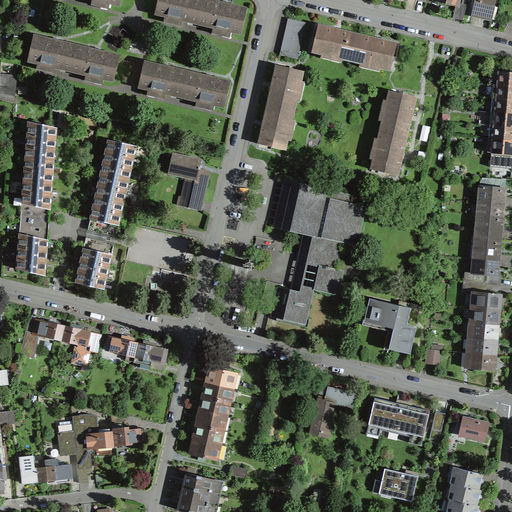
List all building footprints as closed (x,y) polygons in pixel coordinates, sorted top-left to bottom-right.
[(158,0),(155,14),(198,24),(203,0),(158,0)] [(223,3),(209,0),(203,0),(198,24),(241,34),(247,9),(223,3)] [(466,5),(459,3),(459,0),(434,0),(441,2),(456,6),(453,16),(463,19),(466,5)] [(494,6),(495,0),(474,0),(474,1),(475,2),(472,14),(479,16),(490,19),(493,6),(494,6)] [(282,49),(281,54),(297,58),(299,51),(305,23),(289,19),(282,49)] [(312,51),(351,60),(357,35),(327,27),(318,25),(312,51)] [(365,36),(357,35),(351,60),(390,70),(396,44),(365,36)] [(34,36),(28,61),(71,71),(77,46),(53,40),(34,36)] [(77,46),(71,71),(114,81),(119,56),(95,50),(77,46)] [(461,59),(455,58),(452,70),(458,72),(461,59)] [(138,87),(181,97),(187,72),(164,66),(144,62),(138,87)] [(270,95),(268,104),(294,110),(303,71),(277,65),(270,95)] [(488,85),(493,85),(511,86),(511,72),(500,71),(500,68),(490,66),(488,85)] [(206,76),(187,72),(181,97),(224,107),(230,82),(206,76)] [(0,74),(0,75),(0,91),(15,95),(17,75),(0,74)] [(511,86),(493,85),(492,98),(511,99),(511,86)] [(390,91),(381,130),(407,136),(408,128),(416,97),(390,91)] [(511,99),(492,98),(491,112),(511,113),(511,99)] [(285,150),(294,110),(268,104),(262,129),(259,144),(285,150)] [(511,113),(491,112),(490,125),(511,127),(511,113)] [(28,121),(22,203),(31,205),(50,209),(57,128),(28,121)] [(511,127),(490,125),(489,138),(493,139),(511,140),(511,127)] [(400,164),(407,136),(381,130),(371,169),(397,175),(400,164)] [(511,140),(493,139),(491,152),(511,154),(511,140)] [(108,140),(90,219),(99,221),(118,225),(136,146),(108,140)] [(173,154),(169,172),(191,177),(187,198),(180,196),(178,204),(201,209),(203,199),(209,171),(208,171),(208,174),(198,172),(198,169),(200,169),(200,167),(199,167),(200,161),(173,154)] [(482,186),(481,201),(504,203),(504,201),(505,188),(502,188),(502,179),(482,177),(481,181),(480,186),(482,186)] [(282,184),(277,206),(273,225),(302,232),(289,289),(312,295),(313,288),(336,294),(341,271),(334,269),(341,241),(355,244),(363,206),(349,203),(351,194),(335,191),(335,192),(288,182),(287,185),(282,184)] [(481,201),(480,215),(503,217),(503,216),(504,203),(481,201)] [(24,270),(45,275),(50,209),(31,205),(22,203),(17,269),(24,270)] [(480,215),(478,230),(501,232),(502,230),(503,217),(480,215)] [(84,284),(104,289),(115,240),(118,225),(99,221),(90,219),(87,233),(76,282),(84,284)] [(500,245),(501,232),(478,230),(477,244),(500,246),(500,245)] [(499,259),(500,246),(477,244),(476,258),(499,261),(499,259)] [(466,281),(471,282),(486,283),(499,284),(500,275),(497,275),(497,274),(499,261),(476,258),(474,273),(467,273),(466,281)] [(253,263),(253,262),(246,261),(245,267),(250,269),(251,270),(252,263),(253,263)] [(266,280),(261,305),(273,308),(271,316),(272,316),(272,315),(275,316),(279,317),(279,318),(280,318),(280,317),(289,319),(289,320),(290,320),(291,316),(305,319),(305,317),(311,295),(311,296),(312,295),(289,289),(279,287),(279,284),(279,283),(266,280)] [(486,283),(471,282),(470,289),(481,290),(481,293),(476,292),(474,307),(499,310),(500,304),(501,294),(486,293),(486,283)] [(369,298),(364,321),(397,329),(396,336),(392,335),(388,348),(397,351),(410,354),(416,327),(407,325),(411,307),(369,298)] [(474,307),(473,322),(498,325),(498,324),(499,310),(474,307)] [(37,334),(62,339),(65,326),(60,325),(60,323),(54,321),(49,320),(49,322),(29,318),(20,354),(32,357),(37,334)] [(497,338),(498,325),(473,322),(471,337),(497,340),(497,338)] [(71,327),(65,326),(62,339),(79,343),(78,347),(75,347),(72,362),(86,365),(90,350),(84,349),(84,345),(99,348),(102,334),(82,330),(82,328),(75,326),(71,325),(71,327)] [(135,356),(138,343),(133,342),(133,340),(122,337),(122,339),(120,339),(109,336),(106,350),(135,356)] [(470,352),(495,355),(495,353),(497,340),(471,337),(470,352)] [(138,343),(135,356),(134,361),(149,365),(149,368),(162,371),(167,350),(155,347),(155,345),(144,342),(143,344),(142,344),(138,343)] [(426,363),(434,364),(435,357),(440,358),(441,350),(428,348),(426,363)] [(495,355),(470,352),(469,368),(494,370),(494,369),(495,355)] [(214,368),(210,367),(206,382),(231,388),(235,373),(214,368)] [(228,402),(231,388),(206,382),(203,394),(203,396),(228,402)] [(319,393),(311,433),(329,437),(336,404),(352,407),(356,393),(332,387),(328,386),(326,395),(319,393)] [(200,407),(200,410),(225,416),(228,402),(203,396),(200,407)] [(423,439),(430,410),(402,403),(375,397),(368,426),(423,439)] [(222,430),(225,416),(200,410),(197,421),(197,424),(222,430)] [(9,424),(9,420),(8,411),(0,412),(0,421),(0,425),(9,424)] [(15,411),(8,411),(9,420),(16,419),(15,411)] [(111,411),(112,423),(123,421),(125,414),(122,413),(111,411)] [(72,416),(73,424),(76,453),(80,483),(88,482),(87,468),(92,467),(90,448),(112,446),(115,445),(113,430),(111,431),(110,428),(99,429),(97,415),(90,414),(72,416)] [(468,419),(463,418),(462,423),(464,424),(462,434),(485,439),(489,423),(468,419)] [(59,432),(62,455),(76,453),(73,424),(59,425),(60,432),(59,432)] [(113,430),(115,445),(122,444),(146,441),(144,428),(127,430),(127,427),(120,427),(119,424),(112,425),(113,430)] [(218,444),(222,430),(197,424),(194,435),(193,438),(218,444)] [(215,458),(218,444),(193,438),(191,449),(190,452),(215,458)] [(264,452),(274,455),(275,448),(265,446),(264,452)] [(27,482),(47,480),(45,460),(33,461),(32,455),(20,457),(23,483),(27,482)] [(57,459),(45,460),(47,480),(54,479),(71,477),(70,464),(58,465),(57,459)] [(450,482),(452,482),(479,489),(479,486),(480,483),(482,483),(483,482),(484,479),(483,477),(482,477),(483,473),(482,473),(483,466),(469,462),(467,469),(454,466),(450,482)] [(230,474),(246,478),(248,470),(231,466),(230,474)] [(408,473),(385,468),(379,493),(412,500),(418,475),(408,473)] [(183,485),(221,494),(223,482),(186,473),(183,485)] [(448,497),(450,498),(477,504),(478,501),(478,499),(480,499),(481,498),(482,495),(481,493),(480,493),(481,489),(479,489),(452,482),(448,497)] [(183,485),(180,498),(217,506),(221,494),(183,485)] [(307,497),(294,494),(293,500),(306,503),(307,497)] [(216,511),(217,506),(180,498),(178,510),(185,511),(216,511)] [(478,509),(479,505),(477,504),(450,498),(446,511),(480,511),(479,509),(478,509)]
